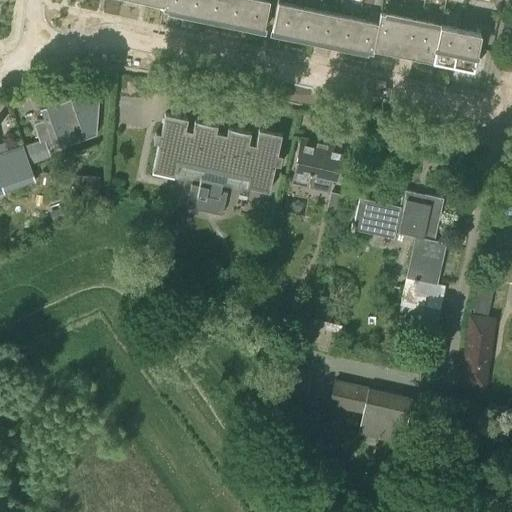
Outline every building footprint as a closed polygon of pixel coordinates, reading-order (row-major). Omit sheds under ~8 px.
[(164,0),(163,6),(162,9),(183,14),(185,0),(164,0)] [(185,0),(183,14),(202,18),(206,0),(185,0)] [(226,0),(206,0),(202,18),(222,22),(226,0)] [(247,0),(226,0),(222,22),(242,26),(247,0)] [(269,0),(267,0),(247,0),(242,26),(263,30),(269,0)] [(292,37),(298,6),(277,2),(271,32),(292,37)] [(318,11),(298,6),(292,37),(311,41),(318,11)] [(318,11),(311,41),(331,45),(338,15),(318,11)] [(377,23),(372,49),(393,54),(400,16),(379,12),(377,23)] [(338,15),(331,45),(351,49),(357,19),(338,15)] [(420,20),(400,16),(393,54),(412,58),(420,20)] [(357,19),(351,49),(372,53),(372,49),(377,23),(357,19)] [(440,25),(420,20),(412,58),(432,62),(440,25)] [(460,29),(440,25),(432,62),(452,66),(460,29)] [(480,33),(460,29),(452,66),(472,70),(480,33)] [(38,140),(23,145),(29,163),(50,156),(48,149),(53,147),(54,149),(85,138),(85,137),(94,134),(98,96),(95,96),(90,96),(85,96),(82,97),(77,98),(72,99),(71,98),(39,109),(43,119),(33,123),(38,140)] [(184,164),(207,169),(240,177),(245,154),(252,156),(247,178),(245,186),(268,191),(274,163),(279,165),(281,154),(276,153),(281,133),(258,128),(254,144),(247,142),(250,131),(227,126),(226,133),(215,131),(217,124),(194,119),(191,130),(184,128),(187,118),(164,113),(160,133),(155,131),(152,142),(157,143),(151,170),(174,175),(182,140),(189,142),(184,164)] [(327,189),(330,176),(336,177),(343,148),(301,138),(291,181),(327,189)] [(0,192),(35,181),(29,163),(23,145),(22,144),(6,150),(3,142),(0,142),(0,192)] [(75,174),(74,189),(98,191),(99,175),(75,174)] [(221,213),(226,191),(219,190),(221,181),(221,180),(200,176),(199,177),(198,185),(191,184),(187,207),(221,213)] [(436,283),(445,242),(433,239),(442,198),(402,189),(399,205),(359,196),(353,222),(351,222),(349,228),(353,229),(353,228),(393,237),(394,231),(414,236),(405,276),(412,277),(412,280),(416,281),(417,278),(436,283)] [(330,192),(326,210),(338,212),(342,195),(330,192)] [(60,207),(49,211),(52,220),(63,217),(60,207)] [(482,367),(486,367),(490,339),(486,339),(488,319),(473,317),(468,316),(461,374),(459,384),(479,386),(482,367)] [(312,323),(301,321),(296,341),(307,344),(312,323)] [(401,440),(411,397),(367,387),(367,386),(334,379),(328,404),(361,411),(357,431),(401,440)]
